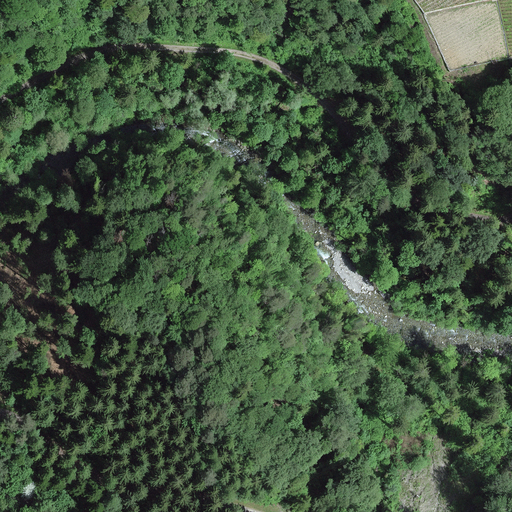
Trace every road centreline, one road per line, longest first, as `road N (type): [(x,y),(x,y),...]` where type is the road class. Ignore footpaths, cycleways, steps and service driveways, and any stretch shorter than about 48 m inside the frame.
road 1 (track): [(511,217),(442,213),(410,194),(293,78),(233,51),(101,51),(0,100)]
road 2 (track): [(0,411),(105,486),(202,496),(250,511)]
